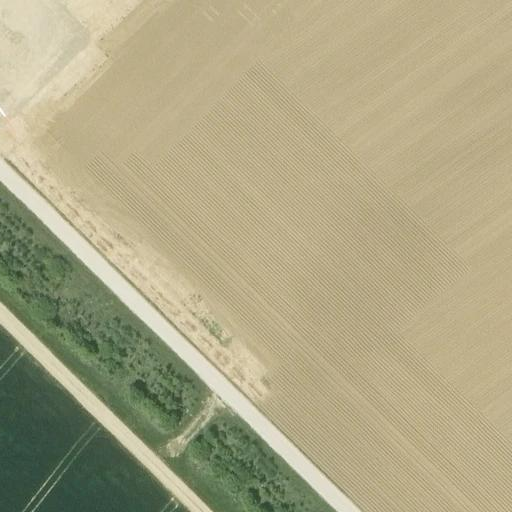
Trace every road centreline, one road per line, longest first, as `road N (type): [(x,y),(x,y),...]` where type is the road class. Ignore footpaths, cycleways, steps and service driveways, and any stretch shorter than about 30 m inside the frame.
road 1 (track): [(0,179),(338,511)]
road 2 (track): [(194,511),(0,321)]
